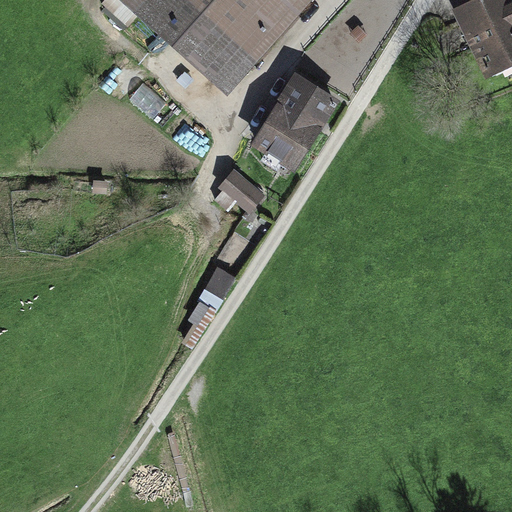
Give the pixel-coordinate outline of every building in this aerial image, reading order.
[(121,0),(228,93),(309,0),(121,0)] [(511,0),(460,0),(451,4),(486,74),(511,61),(511,0)] [(295,81),(255,149),(296,173),(336,106),(295,81)] [(267,196),(235,168),(219,186),(223,190),(214,200),(229,213),(236,204),(249,216),(267,196)] [(222,304),(235,277),(218,269),(205,295),(222,304)]
